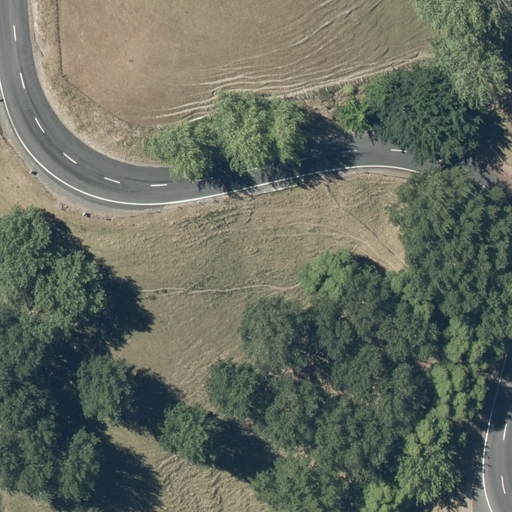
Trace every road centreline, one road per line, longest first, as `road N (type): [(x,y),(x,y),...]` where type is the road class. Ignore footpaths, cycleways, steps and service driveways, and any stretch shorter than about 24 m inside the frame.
road 1 (unclassified): [(0,76),(20,131),(65,171),(142,184),(309,153),(396,157),(440,171),(472,194),(511,258)]
road 2 (unclassified): [(511,342),(482,454),(493,511)]
